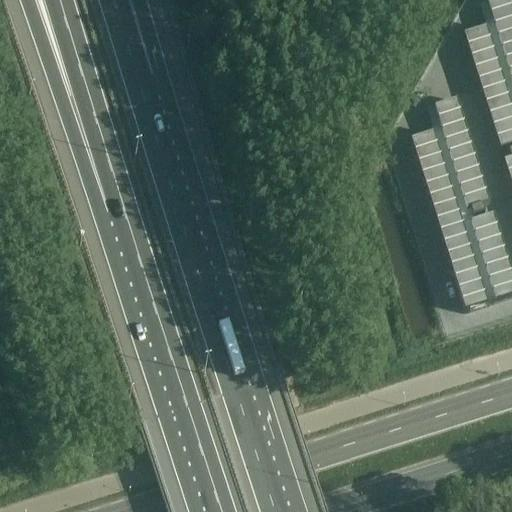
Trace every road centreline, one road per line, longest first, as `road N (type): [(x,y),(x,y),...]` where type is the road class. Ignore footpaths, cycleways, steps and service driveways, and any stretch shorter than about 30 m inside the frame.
road 1 (unclassified): [(511,362),(23,511)]
road 2 (motorway): [(274,511),(138,88)]
road 3 (primary): [(511,394),(138,511)]
road 4 (motorway): [(122,209),(219,511)]
road 5 (motorway): [(27,0),(63,103),(122,209)]
road 6 (motorway): [(59,0),(122,209)]
road 7 (primary): [(343,511),(511,458)]
